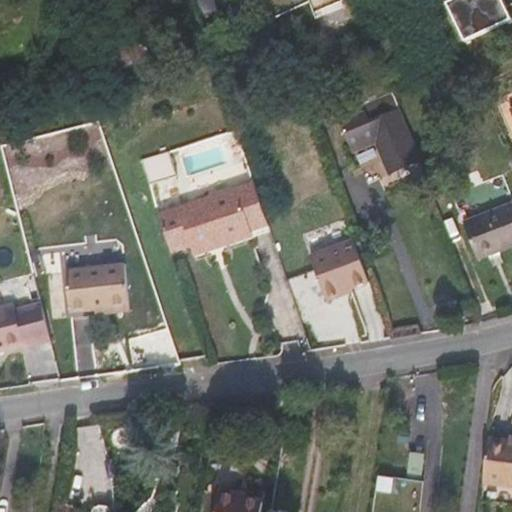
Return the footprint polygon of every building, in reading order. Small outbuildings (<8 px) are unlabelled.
[(467,42),(511,20),(502,0),(454,0),(448,3),(467,42)] [(113,44),(116,54),(140,46),(144,59),(152,57),(143,35),(113,44)] [(140,46),(116,54),(121,69),(145,61),(144,59),(140,46)] [(295,67),(302,86),(340,72),(333,53),(295,67)] [(392,92),(391,93),(418,161),(392,92)] [(391,172),(418,161),(391,93),(363,104),(366,111),(338,123),(350,152),(378,141),(391,172)] [(252,180),(201,198),(215,238),(217,237),(219,241),(252,230),(267,225),(252,180)] [(215,238),(201,198),(159,212),(173,252),(215,238)] [(511,204),(468,221),(483,259),(511,248),(511,204)] [(478,261),(483,259),(468,221),(464,222),(478,261)] [(217,237),(215,238),(218,247),(254,235),(252,230),(219,241),(217,237)] [(215,238),(173,252),(176,262),(218,247),(215,238)] [(369,283),(356,250),(341,255),(353,289),(369,283)] [(353,289),(341,255),(335,257),(331,254),(322,259),(336,299),(343,296),(345,292),(353,289)] [(118,256),(59,267),(69,319),(128,308),(118,256)] [(336,299),(322,259),(320,259),(317,266),(315,267),(329,302),(336,299)] [(50,343),(38,305),(12,313),(11,307),(0,310),(0,355),(21,349),(22,352),(50,343)] [(485,485),(511,488),(511,434),(510,434),(509,439),(492,437),(485,485)] [(425,481),(404,479),(401,510),(421,511),(425,481)] [(238,494),(220,491),(215,511),(261,511),(263,503),(250,501),(238,499),(238,494)]
